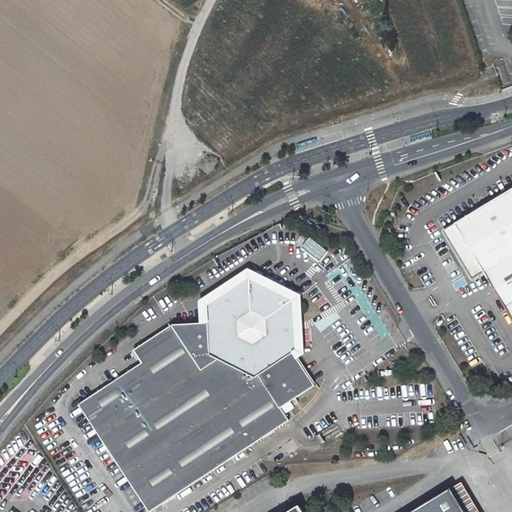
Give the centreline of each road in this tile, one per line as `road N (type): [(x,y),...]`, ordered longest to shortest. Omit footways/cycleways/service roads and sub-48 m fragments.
road 1 (secondary): [(28,388),(90,326),(188,252),(334,180)]
road 2 (unclassified): [(334,180),(471,415),(493,423),(511,411)]
road 3 (unknown): [(170,511),(315,416),(416,324)]
road 4 (track): [(211,0),(180,81),(166,188),(172,231),(188,252)]
road 5 (secondary): [(334,180),(511,127)]
road 6 (unknown): [(131,511),(68,427),(67,413),(84,389)]
road 7 (unknown): [(272,259),(353,301),(390,281)]
